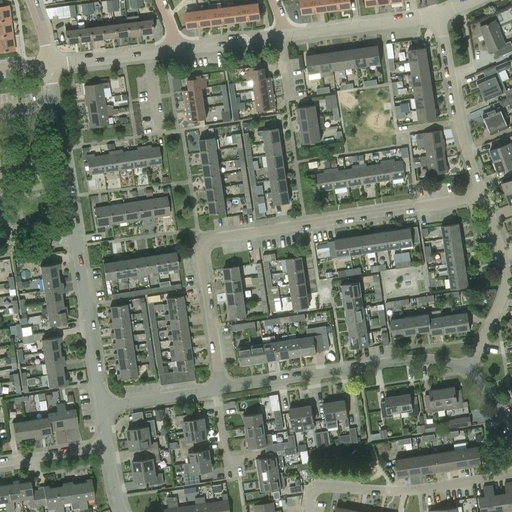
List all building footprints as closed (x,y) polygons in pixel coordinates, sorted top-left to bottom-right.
[(101,13),(113,11),(111,0),(105,1),(105,2),(100,2),(101,13)] [(314,13),(312,0),(300,0),(302,14),(314,13)] [(325,0),(312,0),(314,13),(327,11),(325,0)] [(325,0),(327,11),(339,10),(337,0),(325,0)] [(337,0),(339,10),(351,8),(349,0),(337,0)] [(246,6),(248,21),(260,19),(258,4),(246,6)] [(246,6),(234,7),(235,22),(248,21),(246,6)] [(0,22),(7,22),(10,22),(9,13),(6,13),(5,7),(0,7),(0,22)] [(48,17),(57,16),(56,7),(45,9),(48,17)] [(222,9),(223,24),(235,22),(234,7),(222,9)] [(222,9),(210,10),(211,25),(223,24),(222,9)] [(211,25),(210,10),(197,12),(199,27),(211,25)] [(187,28),(199,27),(197,12),(185,13),(187,28)] [(133,23),(127,23),(128,37),(140,35),(139,22),(137,15),(133,16),(133,23)] [(139,22),(140,35),(153,34),(151,20),(139,22)] [(504,43),(496,23),(495,21),(479,28),(490,51),(494,50),(497,57),(511,51),(511,46),(510,41),(504,43)] [(0,37),(12,36),(11,27),(8,27),(7,22),(0,22),(0,37)] [(128,37),(127,23),(114,25),(116,38),(128,37)] [(114,25),(102,26),(104,40),(116,38),(114,25)] [(104,40),(102,26),(90,28),(91,41),(104,40)] [(77,29),(79,42),(91,41),(90,28),(77,29)] [(66,44),(79,42),(77,29),(65,31),(66,44)] [(12,36),(0,37),(0,52),(14,51),(13,42),(10,43),(9,37),(12,36)] [(401,58),(401,49),(394,49),(394,43),(387,43),(388,58),(401,58)] [(377,45),(365,47),(368,65),(380,63),(377,45)] [(353,49),(356,67),(368,65),(365,47),(353,49)] [(407,50),(409,63),(427,60),(425,48),(407,50)] [(341,50),(344,69),(356,67),(353,49),(341,50)] [(330,52),(332,70),(344,69),(341,50),(330,52)] [(332,70),(330,52),(318,54),(320,72),(321,77),(333,75),(332,70)] [(308,74),(320,72),(318,54),(306,55),(308,74)] [(427,60),(409,63),(411,74),(429,72),(427,60)] [(477,81),(481,90),(502,82),(498,72),(510,68),(510,67),(507,62),(507,61),(494,67),(496,73),(477,81)] [(252,81),(265,78),(263,68),(261,69),(261,66),(242,68),(243,75),(246,75),(247,82),(252,81)] [(429,72),(411,74),(413,86),(431,83),(429,72)] [(189,90),(201,89),(206,88),(205,81),(209,80),(208,74),(190,77),(190,80),(187,80),(189,90)] [(254,90),(272,87),(270,77),(265,78),(252,81),(254,90)] [(86,100),(104,97),(103,97),(111,96),(108,82),(84,86),(86,100)] [(502,82),(481,90),(485,100),(502,93),(500,87),(504,86),(502,82)] [(413,86),(415,98),(432,95),(431,83),(413,86)] [(272,87),(254,90),(255,100),(273,98),(272,87)] [(183,91),(185,101),(203,99),(201,89),(189,90),(183,91)] [(432,95),(415,98),(416,110),(434,107),(432,95)] [(511,103),(511,95),(507,98),(499,101),(502,108),(511,103)] [(104,97),(86,100),(88,114),(113,110),(112,105),(105,106),(104,97)] [(273,98),(255,100),(257,111),(275,108),(273,98)] [(203,99),(185,101),(186,112),(204,109),(203,99)] [(244,102),(237,104),(232,104),(234,121),(242,120),(241,111),(242,111),(242,109),(245,109),(244,102)] [(299,120),(316,117),(314,104),(297,107),(299,120)] [(436,119),(434,107),(416,110),(418,122),(436,119)] [(483,115),(487,125),(504,118),(504,117),(507,116),(505,113),(503,114),(500,108),(483,115)] [(206,119),(204,109),(186,112),(188,122),(206,119)] [(113,110),(88,114),(90,128),(108,125),(106,116),(113,115),(113,110)] [(301,132),(325,128),(323,117),(317,118),(316,117),(299,120),(301,132)] [(509,128),(504,118),(487,125),(491,135),(509,128)] [(264,136),(265,143),(280,141),(278,128),(263,130),(257,131),(257,135),(259,136),(264,136)] [(325,128),(301,132),(303,144),(320,141),(318,129),(325,128)] [(425,147),(443,145),(441,131),(416,134),(417,140),(424,139),(424,143),(417,144),(418,148),(425,147)] [(233,144),(237,143),(238,147),(242,147),(240,134),(236,135),(231,135),(233,144)] [(201,153),(216,151),(214,138),(199,140),(201,153)] [(265,143),(267,155),(282,153),(280,141),(265,143)] [(490,150),(494,161),(511,154),(511,147),(510,143),(503,145),(502,143),(494,146),(495,148),(490,150)] [(144,147),(147,167),(161,165),(158,145),(144,147)] [(443,145),(425,147),(426,156),(420,157),(420,162),(445,159),(443,145)] [(129,149),(132,169),(147,167),(144,147),(129,149)] [(115,151),(118,171),(132,169),(129,149),(115,151)] [(101,153),(104,173),(118,171),(115,151),(101,153)] [(203,165),(218,163),(216,151),(201,153),(203,165)] [(89,175),(104,173),(101,153),(86,156),(89,175)] [(282,153),(267,155),(268,168),(284,165),(282,153)] [(511,154),(494,161),(498,172),(505,169),(506,172),(511,169),(511,167),(511,166),(511,154)] [(387,160),(390,180),(405,178),(402,160),(395,161),(395,159),(387,160)] [(447,173),(445,159),(420,162),(421,166),(421,167),(428,166),(429,175),(447,173)] [(380,164),(374,165),(376,182),(390,180),(387,160),(380,162),(380,164)] [(203,165),(205,177),(220,175),(218,163),(203,165)] [(376,182),(374,165),(366,166),(366,164),(359,165),(362,184),(376,182)] [(270,180),(286,177),(284,165),(268,168),(270,180)] [(345,169),(348,187),(362,184),(359,165),(352,166),(352,168),(345,169)] [(334,189),(348,187),(345,169),(338,170),(338,168),(331,169),(334,189)] [(319,191),(334,189),(331,169),(323,170),(323,173),(316,174),(319,191)] [(220,175),(205,177),(207,190),(222,187),(220,175)] [(267,193),(288,190),(286,177),(270,180),(272,192),(267,193)] [(502,183),(506,194),(511,191),(511,177),(508,179),(509,181),(502,183)] [(209,202),(224,200),(222,187),(207,190),(209,202)] [(288,190),(267,193),(268,198),(273,197),(274,205),(289,202),(288,190)] [(252,208),(250,196),(245,196),(239,197),(239,198),(236,198),(237,205),(235,205),(236,215),(252,213),(252,208)] [(166,197),(152,199),(154,218),(169,215),(166,197)] [(154,218),(152,199),(137,201),(140,220),(154,218)] [(225,212),(224,200),(209,202),(210,215),(225,212)] [(123,204),(126,222),(140,220),(137,201),(123,204)] [(123,204),(109,206),(112,224),(126,222),(123,204)] [(112,224),(109,206),(94,208),(97,226),(112,224)] [(255,208),(256,218),(265,216),(264,212),(261,213),(260,207),(255,208)] [(441,226),(443,239),(461,236),(459,223),(441,226)] [(417,227),(397,230),(400,247),(413,245),(413,243),(420,242),(417,227)] [(385,232),(388,249),(400,247),(397,230),(385,232)] [(385,232),(372,234),(375,251),(388,249),(385,232)] [(375,251),(372,234),(360,236),(363,253),(375,251)] [(348,237),(350,255),(363,253),(360,236),(348,237)] [(461,236),(443,239),(445,251),(463,248),(461,236)] [(338,257),(350,255),(348,237),(335,239),(338,257)] [(447,264),(465,261),(463,248),(445,251),(441,252),(443,265),(447,264)] [(169,249),(164,250),(168,274),(167,270),(172,269),(173,273),(178,272),(175,252),(170,253),(169,249)] [(159,251),(154,252),(157,272),(162,271),(163,275),(168,274),(164,250),(163,250),(164,254),(159,254),(159,251)] [(157,272),(154,252),(153,252),(154,255),(149,256),(148,253),(143,253),(147,277),(148,277),(147,273),(152,272),(153,277),(157,276),(157,272)] [(138,254),(133,255),(136,275),(142,274),(143,278),(147,277),(143,253),(144,257),(139,258),(138,254)] [(263,255),(264,262),(276,260),(275,253),(263,255)] [(402,262),(403,268),(411,267),(410,260),(409,255),(401,256),(402,262)] [(136,275),(134,259),(128,260),(128,256),(123,257),(126,276),(131,275),(132,280),(137,279),(136,275)] [(113,259),(116,282),(117,282),(116,278),(121,277),(122,281),(127,281),(126,276),(123,257),(123,260),(118,261),(118,258),(113,259)] [(288,272),(303,270),(301,257),(286,259),(288,272)] [(112,283),(116,282),(113,259),(112,259),(113,262),(108,263),(107,259),(102,260),(105,280),(111,279),(112,283)] [(465,261),(447,264),(449,277),(467,274),(465,261)] [(41,278),(58,276),(57,269),(59,269),(58,263),(39,266),(41,278)] [(340,277),(353,275),(352,269),(351,269),(350,264),(344,265),(345,270),(340,271),(340,277)] [(225,281),(240,279),(238,266),(223,268),(225,281)] [(290,284),(305,282),(303,270),(288,272),(290,284)] [(467,274),(449,277),(451,290),(469,287),(467,274)] [(41,278),(43,290),(62,287),(61,282),(59,282),(58,276),(41,278)] [(225,281),(227,293),(242,291),(240,279),(225,281)] [(287,297),(307,294),(305,282),(290,284),(291,296),(287,297)] [(343,298),(362,295),(360,282),(341,285),(343,298)] [(272,287),(267,287),(269,300),(274,299),(279,298),(278,286),(272,287)] [(62,287),(43,290),(45,302),(62,299),(61,293),(63,292),(62,287)] [(109,300),(119,298),(118,293),(117,289),(115,290),(116,294),(108,295),(109,300)] [(242,291),(227,293),(229,305),(244,303),(242,291)] [(307,294),(287,297),(288,302),(292,301),(293,309),(309,307),(307,294)] [(147,297),(149,312),(154,311),(153,302),(160,301),(159,295),(147,297)] [(343,298),(345,310),(364,307),(362,295),(343,298)] [(184,307),(183,301),(186,301),(186,296),(166,299),(167,305),(163,305),(164,310),(167,310),(184,307)] [(45,302),(47,314),(66,311),(65,306),(63,306),(62,299),(45,302)] [(275,304),(274,299),(269,300),(271,312),(282,311),(281,303),(275,304)] [(244,303),(229,305),(230,318),(246,316),(244,303)] [(108,318),(132,314),(128,315),(127,310),(131,309),(130,304),(110,307),(110,312),(107,313),(108,318)] [(187,306),(184,307),(167,310),(168,315),(164,316),(165,320),(169,320),(185,317),(185,312),(188,312),(187,306)] [(364,307),(345,310),(347,322),(370,319),(369,314),(365,315),(364,307)] [(67,316),(66,311),(47,314),(49,326),(65,323),(64,317),(67,316)] [(455,314),(457,332),(470,330),(468,312),(455,314)] [(109,323),(110,328),(129,325),(129,320),(133,319),(132,314),(108,318),(111,318),(112,323),(109,323)] [(416,316),(419,334),(431,332),(432,336),(429,318),(428,314),(416,316)] [(442,316),(445,334),(457,332),(455,314),(442,316)] [(403,318),(406,335),(419,334),(416,316),(403,318)] [(429,318),(432,336),(445,334),(442,316),(429,318)] [(185,317),(169,320),(170,326),(166,326),(167,331),(171,330),(187,328),(187,327),(186,323),(190,322),(189,317),(185,317)] [(393,337),(406,335),(403,318),(390,320),(393,337)] [(370,319),(347,322),(349,335),(367,332),(366,320),(370,319)] [(234,324),(235,331),(241,330),(248,329),(247,322),(234,324)] [(22,337),(20,324),(15,324),(15,326),(8,327),(9,335),(16,334),(17,337),(22,337)] [(129,325),(110,328),(110,329),(113,328),(114,333),(111,334),(111,338),(135,335),(131,335),(130,331),(134,330),(133,325),(130,326),(129,325)] [(172,340),(189,338),(188,333),(191,332),(190,327),(187,327),(187,328),(171,330),(171,336),(168,336),(168,341),(172,340)] [(301,338),(303,356),(316,354),(316,352),(329,350),(325,327),(307,330),(308,337),(301,338)] [(369,340),(367,332),(349,335),(351,348),(369,345),(373,344),(372,339),(369,340)] [(32,335),(22,337),(23,344),(33,342),(32,335)] [(135,335),(111,338),(111,339),(114,339),(115,344),(112,344),(113,349),(133,346),(132,341),(135,340),(135,335)] [(42,351),(59,348),(58,342),(61,342),(60,336),(40,339),(42,351)] [(263,344),(266,361),(278,360),(275,342),(275,336),(270,337),(271,343),(263,344)] [(190,348),(189,343),(193,343),(192,338),(189,338),(172,340),(173,346),(169,347),(170,351),(174,350),(190,348)] [(288,340),(291,358),(303,356),(301,338),(288,340)] [(275,342),(278,360),(291,358),(288,340),(275,342)] [(240,365),(253,363),(250,341),(245,342),(246,346),(238,347),(240,365)] [(250,341),(253,363),(266,361),(263,344),(251,346),(250,341)] [(136,345),(133,346),(113,349),(116,349),(117,354),(113,354),(114,359),(134,356),(133,351),(137,351),(136,345)] [(42,351),(44,363),(64,360),(63,355),(60,355),(59,348),(42,351)] [(171,361),(175,361),(191,358),(191,353),(194,353),(194,348),(190,348),(174,350),(174,356),(170,357),(171,361)] [(134,356),(114,359),(114,360),(118,359),(118,364),(115,365),(116,369),(136,366),(135,361),(138,361),(138,356),(134,356)] [(191,358),(175,361),(176,366),(172,367),(173,372),(176,372),(182,371),(187,370),(193,369),(192,364),(196,363),(195,358),(191,359),(191,358)] [(64,360),(44,363),(46,375),(63,372),(62,366),(64,365),(64,360)] [(162,363),(157,363),(158,373),(167,372),(166,366),(162,366),(162,363)] [(136,366),(116,369),(116,370),(119,369),(120,374),(116,375),(117,380),(137,377),(136,372),(140,371),(139,366),(136,367),(136,366)] [(63,372),(46,375),(48,387),(67,384),(67,379),(64,379),(63,372)] [(26,378),(21,379),(23,393),(28,392),(27,383),(32,382),(31,377),(26,378)] [(442,389),(445,405),(451,404),(452,409),(463,407),(461,389),(455,390),(455,387),(442,389)] [(445,405),(442,389),(430,391),(431,394),(424,395),(427,413),(438,411),(437,406),(445,405)] [(410,393),(398,395),(400,412),(407,411),(408,414),(419,412),(416,396),(411,397),(410,393)] [(400,412),(398,395),(386,397),(386,402),(381,402),(383,417),(393,416),(393,413),(400,412)] [(334,402),(337,419),(342,418),(344,427),(349,426),(345,400),(334,402)] [(337,419),(334,402),(323,403),(326,421),(327,428),(338,427),(337,419)] [(64,403),(61,404),(65,430),(78,428),(75,409),(65,411),(64,403)] [(65,430),(61,404),(55,405),(57,412),(50,413),(52,432),(65,430)] [(300,407),(303,425),(314,423),(312,405),(300,407)] [(303,425),(300,407),(289,409),(292,427),(294,426),(295,432),(304,431),(303,425)] [(274,411),(276,424),(282,423),(280,410),(274,411)] [(52,432),(50,413),(47,414),(47,417),(38,419),(41,438),(45,438),(44,435),(51,434),(51,432),(52,432)] [(246,427),(263,424),(261,413),(244,416),(246,427)] [(184,431),(205,428),(204,418),(190,420),(189,414),(175,416),(176,427),(184,425),(184,431)] [(455,418),(456,427),(456,428),(471,425),(470,416),(455,418)] [(25,421),(28,438),(34,437),(34,439),(41,438),(38,419),(25,421)] [(128,430),(129,440),(149,437),(149,436),(156,436),(156,430),(154,420),(140,422),(141,428),(128,430)] [(20,439),(28,438),(25,421),(12,423),(15,442),(21,441),(20,439)] [(425,424),(424,425),(425,432),(437,430),(436,422),(427,424),(425,424)] [(248,438),(271,434),(265,435),(263,424),(246,427),(248,438)] [(424,425),(416,426),(418,433),(425,432),(424,425)] [(351,443),(358,442),(355,427),(349,428),(351,443)] [(205,428),(184,431),(185,437),(178,438),(180,449),(194,446),(193,440),(207,438),(205,428)] [(380,439),(381,438),(387,438),(386,429),(379,430),(380,439)] [(328,431),(322,432),(322,435),(324,448),(330,447),(328,431)] [(322,435),(322,432),(315,433),(318,449),(324,448),(322,435)] [(273,444),(271,434),(248,438),(249,448),(266,446),(273,444)] [(290,449),(296,448),(294,435),(287,436),(288,442),(289,442),(290,449)] [(149,437),(129,440),(131,450),(144,448),(145,454),(159,452),(157,441),(150,442),(149,437)] [(283,450),(290,449),(289,442),(288,442),(282,443),(276,444),(277,450),(283,449),(283,450)] [(183,464),(210,460),(209,450),(195,452),(194,446),(180,449),(181,458),(188,457),(189,463),(183,464)] [(467,449),(469,466),(481,464),(479,447),(467,449)] [(455,451),(457,468),(469,466),(467,449),(455,451)] [(300,452),(302,463),(304,463),(309,462),(307,451),(300,452)] [(443,452),(446,470),(457,468),(455,451),(443,452)] [(134,472),(154,468),(153,463),(160,461),(159,452),(145,454),(146,460),(132,462),(134,472)] [(431,454),(434,472),(446,470),(443,452),(431,454)] [(431,454),(419,456),(422,473),(434,472),(431,454)] [(276,457),(259,459),(256,460),(257,467),(260,466),(260,470),(284,467),(282,455),(276,456),(276,457)] [(422,473),(419,456),(408,458),(410,475),(422,473)] [(398,477),(410,475),(408,458),(395,460),(398,477)] [(212,470),(210,460),(183,464),(184,470),(183,470),(185,480),(199,478),(198,472),(212,470)] [(284,467),(260,470),(261,475),(258,475),(259,481),(279,478),(278,468),(284,467)] [(155,474),(154,468),(134,472),(136,482),(149,480),(150,485),(164,483),(162,473),(155,474)] [(279,478),(259,481),(260,488),(263,487),(264,492),(281,489),(285,488),(284,477),(279,478)] [(86,483),(79,484),(83,509),(87,508),(86,499),(94,498),(90,479),(85,480),(86,483)] [(6,485),(10,511),(15,511),(13,501),(20,500),(17,480),(12,481),(13,484),(6,485)] [(40,507),(38,489),(31,490),(30,481),(23,482),(22,480),(17,480),(20,500),(28,499),(29,509),(34,508),(40,507)] [(72,482),(67,483),(70,502),(77,500),(79,510),(83,509),(79,484),(72,485),(72,482)] [(501,494),(504,511),(511,509),(511,496),(510,482),(505,483),(506,493),(501,494)] [(55,487),(59,511),(63,511),(62,503),(70,502),(67,483),(62,483),(62,486),(55,487)] [(5,511),(8,511),(10,511),(6,485),(0,486),(0,502),(4,502),(5,511)] [(302,485),(289,487),(290,494),(303,492),(302,485)] [(493,485),(488,486),(492,511),(499,511),(504,511),(501,494),(495,495),(493,485)] [(38,489),(40,507),(53,504),(54,511),(59,511),(55,487),(48,489),(48,486),(43,487),(43,488),(43,487),(42,487),(38,487),(37,488),(38,489)] [(492,511),(488,486),(483,487),(485,497),(479,497),(481,511),(492,511)] [(214,502),(215,511),(229,511),(227,493),(222,494),(223,501),(214,502)] [(205,496),(200,497),(201,511),(215,511),(214,502),(206,503),(205,496)] [(201,511),(200,497),(195,498),(196,505),(187,506),(188,511),(201,511)] [(160,510),(160,511),(174,511),(173,501),(168,502),(169,509),(160,510)] [(174,511),(188,511),(187,506),(178,508),(177,501),(173,501),(174,511)] [(256,511),(280,511),(281,510),(274,511),(273,502),(255,505),(256,511)]
